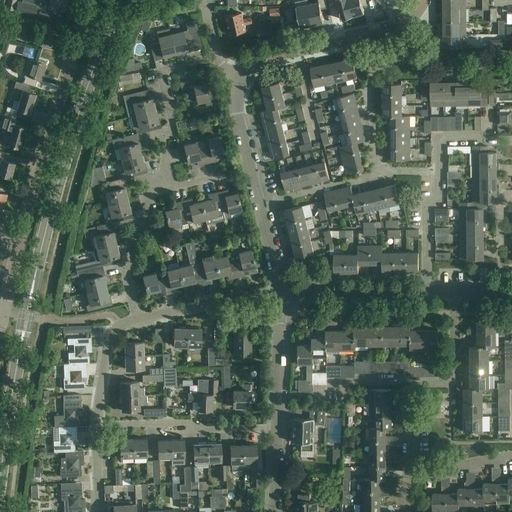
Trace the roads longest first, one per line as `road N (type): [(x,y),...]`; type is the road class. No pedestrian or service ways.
road 1 (secondary): [(120,0),(48,209),(0,479)]
road 2 (residential): [(77,47),(0,330)]
road 3 (residential): [(279,294),(236,116),(239,78)]
road 4 (residential): [(428,287),(437,145),(484,134),(485,114)]
road 5 (residential): [(278,429),(94,427)]
road 6 (residential): [(160,175),(164,74),(215,56)]
road 7 (residential): [(142,320),(130,272),(132,235),(160,175)]
road 8 (residential): [(279,294),(428,287)]
road 9 (residential): [(296,52),(391,32),(424,0)]
road 10 (residential): [(142,320),(279,294)]
road 11 (residential): [(278,429),(279,294)]
road 12 (residential): [(411,384),(450,379),(454,288)]
road 13 (residential): [(94,427),(107,342),(117,328),(142,320)]
